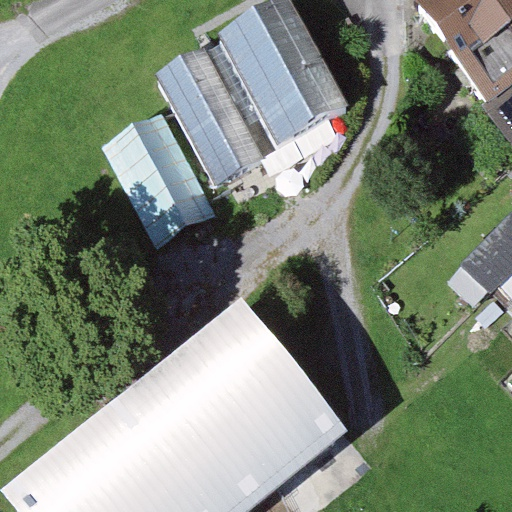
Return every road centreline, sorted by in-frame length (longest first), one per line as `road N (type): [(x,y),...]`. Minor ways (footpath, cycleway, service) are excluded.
road 1 (track): [(380,0),(384,105),(327,210),(370,368),(369,431),(349,477),(304,511)]
road 2 (track): [(327,210),(0,449)]
